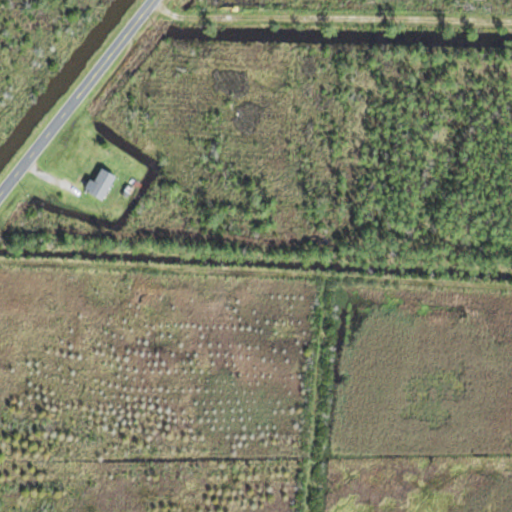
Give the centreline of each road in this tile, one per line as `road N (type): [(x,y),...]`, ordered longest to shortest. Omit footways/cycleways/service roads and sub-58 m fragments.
road 1 (residential): [(511,42),(136,19)]
road 2 (residential): [(151,0),(0,190)]
